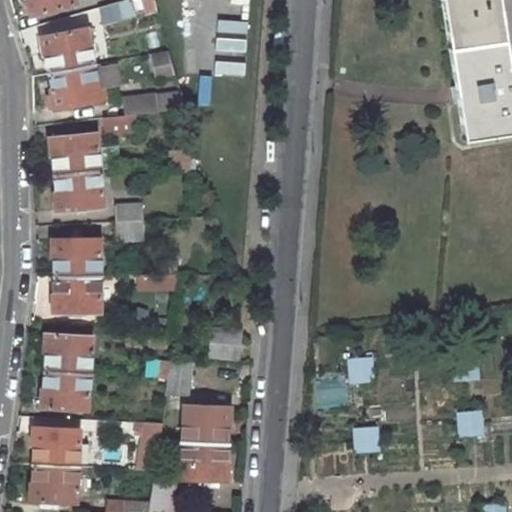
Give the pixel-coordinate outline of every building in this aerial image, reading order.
[(74,0),(26,0),(31,16),(76,3),(74,0)] [(136,15),(131,0),(126,0),(98,8),(102,25),(136,15)] [(155,0),(141,0),(144,9),(157,5),(155,0)] [(463,140),(511,132),(511,90),(498,0),(441,0),(455,86),(451,87),(454,103),(458,103),(463,140)] [(157,5),(144,9),(146,13),(158,10),(157,5)] [(44,54),(46,53),(50,73),(93,64),(86,28),(41,37),(44,54)] [(170,50),(153,53),(156,70),(175,67),(170,50)] [(93,64),(50,73),(53,89),(50,89),(54,109),(106,99),(104,86),(97,87),(97,86),(94,69),(93,64)] [(119,82),(116,65),(94,69),(97,86),(119,82)] [(175,67),(156,70),(157,76),(176,72),(175,67)] [(134,114),(156,112),(176,109),(174,95),(154,97),(154,94),(125,98),(127,115),(134,114)] [(127,115),(106,117),(107,134),(135,131),(134,114),(127,115)] [(51,155),(53,154),(55,174),(99,170),(95,133),(49,138),(51,155)] [(188,149),(169,151),(170,162),(173,162),(190,160),(188,149)] [(190,160),(173,162),(174,173),(189,171),(190,160)] [(99,170),(55,174),(57,194),(55,194),(56,211),(103,206),(99,170)] [(114,205),(115,222),(142,220),(141,204),(114,205)] [(143,241),(142,220),(115,222),(117,242),(143,241)] [(55,276),(99,276),(99,239),(52,239),(53,256),(55,256),(55,276)] [(158,262),(158,275),(176,275),(177,275),(177,262),(158,262)] [(158,275),(138,275),(138,287),(176,287),(176,275),(158,275)] [(53,313),(100,312),(99,276),(55,276),(55,295),(53,296),(53,313)] [(212,328),(210,356),(238,358),(240,330),(212,328)] [(44,351),(46,351),(45,371),(89,373),(91,336),(45,334),(44,351)] [(347,358),(349,383),(374,382),(372,357),(347,358)] [(192,361),(171,360),(171,361),(169,378),(166,395),(188,396),(190,378),(192,379),(194,363),(192,363),(192,361)] [(160,361),(158,377),(169,378),(171,361),(160,361)] [(454,370),(454,382),(480,381),(479,368),(454,370)] [(89,373),(45,371),(44,390),(42,390),(41,407),(87,410),(89,373)] [(182,442),(226,444),(227,424),(230,424),(230,407),(184,405),(182,442)] [(457,412),(459,437),(484,436),(482,411),(457,412)] [(162,424),(138,422),(137,435),(143,435),(137,468),(155,469),(162,424)] [(352,428),(354,453),(379,451),(377,426),(352,428)] [(33,464),(78,466),(79,429),(33,427),(32,444),(34,444),(33,464)] [(228,464),(226,463),(226,444),(182,442),(181,479),(227,480),(228,464)] [(29,500),(76,503),(78,466),(33,464),(32,484),(30,483),(29,500)] [(172,511),(176,477),(154,475),(149,502),(147,511),(172,511)] [(108,500),(106,511),(147,511),(149,502),(108,500)]
